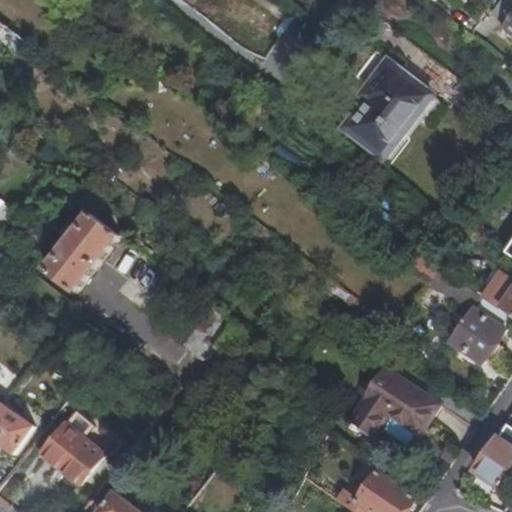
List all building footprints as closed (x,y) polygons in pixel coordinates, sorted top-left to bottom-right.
[(511,0),(503,0),(492,14),(506,25),(511,17),(511,0)] [(511,17),(506,25),(501,32),(511,39),(511,17)] [(26,40),(0,20),(0,41),(14,54),(26,40)] [(375,89),(360,109),(378,122),(399,139),(434,94),(388,60),(369,84),(375,89)] [(378,122),(360,109),(346,127),(385,157),(399,139),(378,122)] [(0,228),(12,212),(2,204),(0,206),(0,228)] [(123,237),(94,214),(80,232),(70,225),(64,233),(73,241),(50,270),(79,294),(123,237)] [(0,235),(0,243),(19,259),(28,246),(5,229),(0,235)] [(181,282),(158,263),(131,298),(154,316),(181,282)] [(511,269),(492,300),(511,313),(511,269)] [(511,316),(444,270),(435,280),(477,309),(453,343),(485,365),(511,324),(511,316)] [(428,282),(431,285),(435,280),(425,273),(422,277),(428,282)] [(187,343),(219,368),(235,349),(248,333),(220,312),(208,326),(202,322),(187,343)] [(241,354),(254,338),(248,333),(235,349),(241,354)] [(444,407),(391,369),(354,421),(353,420),(351,422),(357,427),(355,430),(358,433),(361,429),(376,441),(378,439),(375,437),(392,414),(423,436),(444,407)] [(13,392),(20,383),(12,377),(5,386),(13,392)] [(0,409),(0,443),(17,456),(38,427),(5,403),(0,410),(0,409)] [(97,427),(77,412),(43,454),(82,486),(108,455),(87,438),(97,427)] [(381,438),(412,456),(421,440),(391,422),(381,438)] [(511,442),(511,438),(505,433),(479,470),(502,487),(511,473),(511,446),(510,445),(511,442)] [(408,511),(417,498),(379,472),(359,502),(373,511),(408,511)] [(140,511),(121,498),(125,493),(121,490),(102,511),(140,511)]
